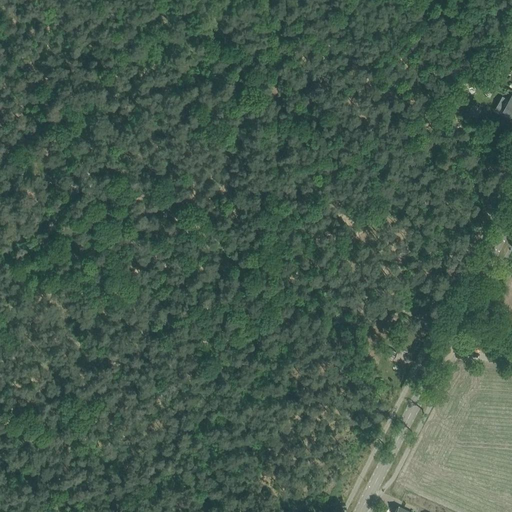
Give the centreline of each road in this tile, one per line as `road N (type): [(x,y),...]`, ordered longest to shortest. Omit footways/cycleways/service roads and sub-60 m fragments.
road 1 (tertiary): [(363,511),(445,344)]
road 2 (tertiary): [(445,344),(511,215)]
